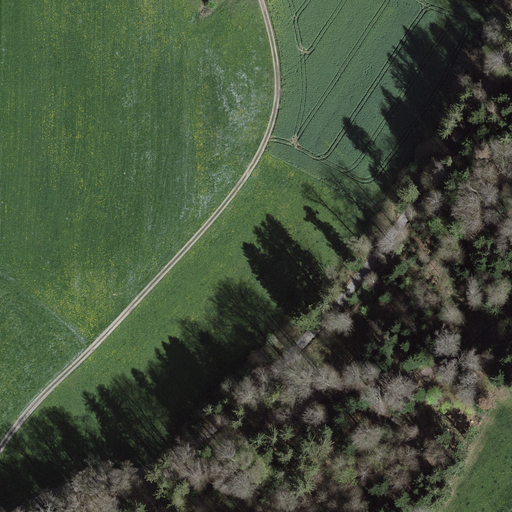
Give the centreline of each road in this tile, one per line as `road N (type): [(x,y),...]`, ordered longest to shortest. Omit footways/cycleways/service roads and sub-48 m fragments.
road 1 (unclassified): [(31,511),(60,493),(179,458),(228,415),(370,264),(511,46)]
road 2 (track): [(260,0),(277,98),(254,165),(206,230),(37,402),(0,452)]
